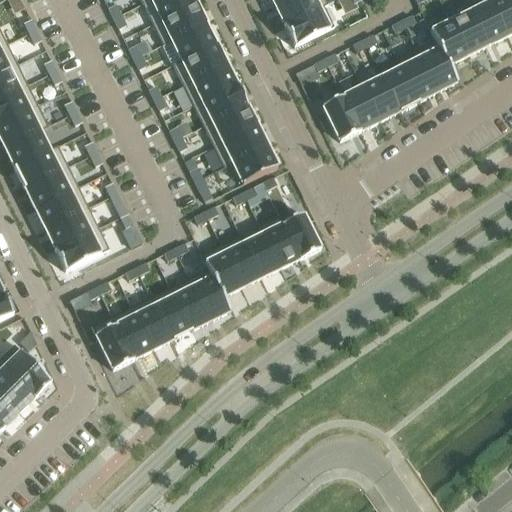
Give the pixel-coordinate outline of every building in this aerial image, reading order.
[(137,0),(142,8),(158,0),(137,0)] [(192,0),(158,0),(142,8),(152,29),(196,7),(192,0)] [(268,0),(273,9),(292,0),(268,0)] [(323,0),(292,0),(273,9),(283,29),(282,29),(283,30),(327,8),(323,0)] [(500,0),(488,6),(505,42),(511,38),(511,7),(508,0),(500,0)] [(467,11),(467,12),(486,51),(505,42),(488,6),(469,15),(467,11)] [(196,7),(152,29),(162,50),(171,46),(206,28),(196,7)] [(327,8),(283,30),(294,51),(334,31),(323,11),(328,9),(327,8)] [(115,9),(108,12),(113,23),(120,19),(115,9)] [(467,12),(448,21),(467,61),(486,51),(467,12)] [(120,19),(113,23),(118,34),(125,30),(120,19)] [(411,20),(401,25),(405,32),(415,27),(411,20)] [(449,26),(430,35),(456,87),(457,87),(448,70),(467,61),(448,21),(446,22),(448,25),(449,26)] [(31,24),(24,28),(29,38),(36,35),(31,24)] [(401,25),(390,30),(394,38),(405,32),(401,25)] [(206,28),(171,46),(180,65),(216,47),(206,28)] [(36,35),(29,38),(34,48),(41,45),(36,35)] [(434,44),(415,54),(437,97),(456,87),(430,35),(429,36),(434,44)] [(373,39),(362,44),(366,52),(376,46),(373,39)] [(362,44),(352,50),(355,57),(366,52),(362,44)] [(180,65),(172,69),(182,90),(226,68),(216,47),(180,65)] [(7,48),(0,51),(0,77),(17,69),(7,48)] [(135,50),(128,53),(133,64),(140,60),(135,50)] [(415,54),(396,63),(418,107),(419,107),(419,106),(437,97),(415,54)] [(334,58),(324,64),(327,71),(338,66),(334,58)] [(140,60),(133,64),(138,74),(146,71),(140,60)] [(397,68),(379,77),(398,116),(399,116),(400,116),(418,107),(396,63),(395,64),(397,68)] [(324,64),(313,69),(317,76),(327,71),(324,64)] [(51,65),(44,68),(49,79),(56,75),(51,65)] [(226,68),(182,90),(192,110),(236,89),(226,68)] [(17,69),(0,77),(0,103),(28,90),(17,69)] [(56,75),(49,79),(54,89),(61,86),(56,75)] [(380,82),(362,91),(379,126),(398,116),(379,77),(378,78),(380,82)] [(236,89),(192,110),(203,131),(246,109),(236,89)] [(28,90),(0,103),(0,129),(38,111),(28,90)] [(155,90),(148,94),(153,105),(161,101),(155,90)] [(343,100),(342,101),(360,136),(361,136),(360,135),(379,126),(362,91),(343,100)] [(161,101),(153,105),(159,115),(166,112),(161,101)] [(342,101),(322,111),(340,146),(341,145),(360,136),(342,101)] [(71,106),(64,109),(70,120),(76,116),(71,106)] [(246,109),(203,131),(213,152),(257,130),(246,109)] [(38,111),(0,129),(0,144),(4,153),(40,136),(48,131),(38,111)] [(76,116),(70,120),(75,130),(81,127),(76,116)] [(257,130),(213,152),(223,172),(232,168),(267,151),(257,130)] [(176,131),(169,135),(174,145),(181,142),(176,131)] [(40,136),(4,153),(13,172),(49,154),(40,136)] [(181,142),(174,145),(179,156),(186,152),(181,142)] [(92,147),(85,150),(90,160),(97,157),(92,147)] [(49,154),(13,172),(24,193),(68,171),(57,150),(49,154)] [(267,151),(232,168),(242,189),(277,171),(267,151)] [(97,157),(90,160),(95,171),(102,167),(97,157)] [(68,171),(24,193),(34,213),(78,191),(68,171)] [(196,172),(189,176),(194,186),(201,183),(196,172)] [(272,182),(262,188),(266,194),(276,189),(272,182)] [(201,183),(194,186),(199,197),(207,193),(201,183)] [(112,188),(105,191),(110,201),(117,198),(112,188)] [(78,191),(34,213),(44,234),(88,212),(78,191)] [(253,192),(243,197),(246,204),(256,199),(253,192)] [(243,197),(232,202),(236,209),(246,204),(243,197)] [(117,198),(110,201),(115,212),(122,208),(117,198)] [(214,211),(204,216),(207,223),(218,218),(214,211)] [(88,212),(44,234),(55,255),(99,233),(88,212)] [(204,216),(194,222),(197,228),(207,223),(204,216)] [(302,218),(283,228),(301,263),(320,254),(302,218)] [(127,219),(120,222),(126,232),(132,229),(127,219)] [(279,219),(258,230),(262,238),(280,274),(301,263),(283,228),(279,219)] [(99,233),(55,255),(65,276),(100,258),(109,254),(99,233)] [(240,238),(220,249),(242,292),(262,282),(244,247),(240,238)] [(262,238),(244,247),(262,282),(280,274),(262,238)] [(184,248),(174,253),(177,260),(188,255),(184,248)] [(220,249),(200,259),(207,273),(229,317),(230,316),(223,301),(242,292),(220,249)] [(174,253),(164,258),(167,265),(177,260),(174,253)] [(146,267),(135,272),(139,279),(149,274),(146,267)] [(135,272),(125,278),(128,284),(139,279),(135,272)] [(207,273),(188,282),(209,326),(229,317),(207,273)] [(188,282),(168,292),(190,336),(209,326),(188,282)] [(107,286),(97,292),(100,298),(110,293),(107,286)] [(97,292),(86,297),(90,304),(100,298),(97,292)] [(168,292),(149,302),(171,346),(190,336),(168,292)] [(0,298),(0,324),(13,318),(3,297),(0,298)] [(149,302),(130,311),(151,355),(171,346),(149,302)] [(130,311),(110,321),(132,365),(151,355),(130,311)] [(110,321),(91,331),(113,375),(132,365),(110,321)] [(14,348),(0,361),(0,365),(35,402),(51,386),(41,375),(43,373),(34,363),(31,366),(14,348)] [(0,365),(0,397),(19,417),(35,402),(0,365)] [(0,397),(0,429),(3,433),(19,417),(0,397)]
